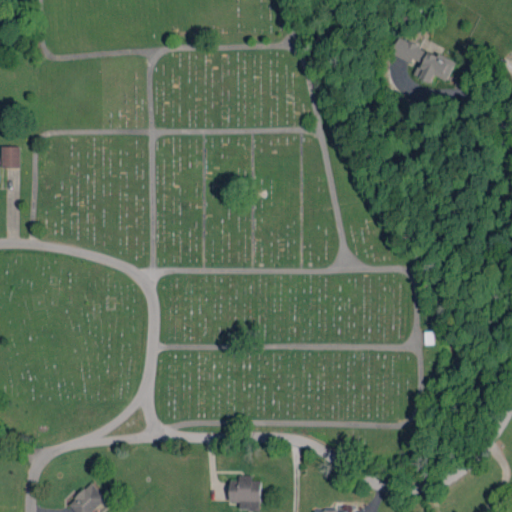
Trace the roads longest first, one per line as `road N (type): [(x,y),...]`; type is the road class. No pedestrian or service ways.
road 1 (residential): [(31,511),(37,469),(54,450),(157,436),(288,441),(375,488),(434,488),(470,470),(511,411)]
road 2 (residential): [(53,245),(99,255),(142,280),(153,314),(145,387),(113,429),(90,441)]
